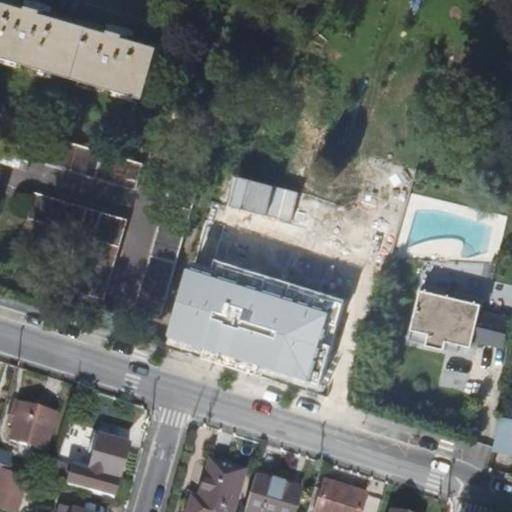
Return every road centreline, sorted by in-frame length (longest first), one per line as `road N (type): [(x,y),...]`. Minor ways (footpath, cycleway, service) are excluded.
road 1 (residential): [(180,391),(474,483)]
road 2 (residential): [(0,335),(180,391)]
road 3 (residential): [(180,391),(146,511)]
